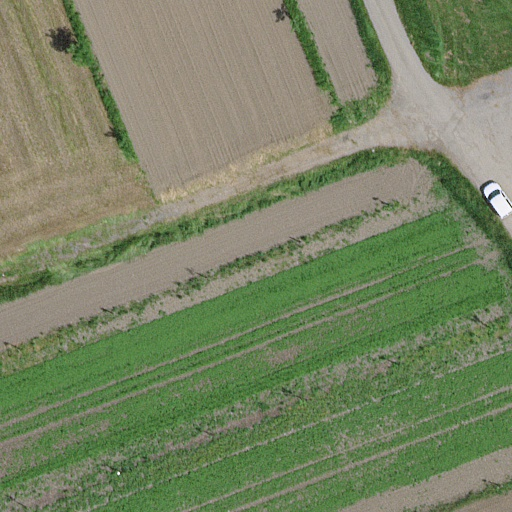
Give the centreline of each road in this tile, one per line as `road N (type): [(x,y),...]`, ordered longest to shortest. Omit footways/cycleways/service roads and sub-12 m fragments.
road 1 (track): [(0,279),(419,112)]
road 2 (track): [(374,0),(419,112),(495,88),(511,135)]
